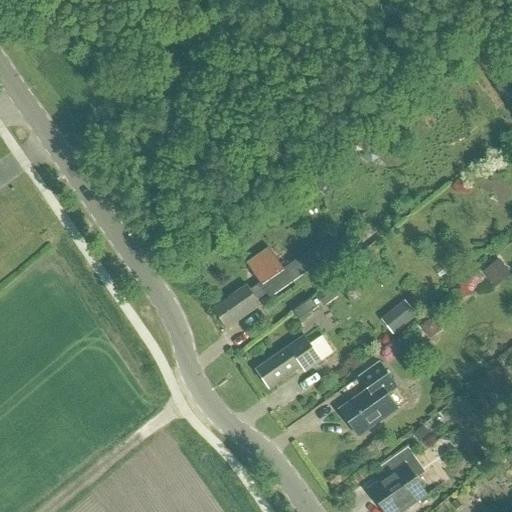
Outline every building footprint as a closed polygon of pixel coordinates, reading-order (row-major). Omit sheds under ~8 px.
[(213,311),(227,330),(228,329),(227,329),(260,306),(257,302),(267,295),(270,299),(336,254),(327,241),(284,271),(271,251),(248,267),(260,285),(250,292),(247,288),(214,310),(213,311)] [(299,321),(317,309),(311,301),(294,313),(299,321)] [(383,323),(393,336),(417,317),(406,304),(383,323)] [(257,372),(270,391),(303,368),(307,374),(323,362),(307,338),(257,372)] [(323,381),(346,366),(339,357),(317,371),(323,381)] [(340,411),(360,439),(399,410),(388,395),(398,388),(380,364),(359,379),(368,391),(340,411)] [(423,427),(414,435),(420,442),(430,435),(423,427)] [(406,466),(370,491),(384,511),(404,511),(427,496),(406,466)]
